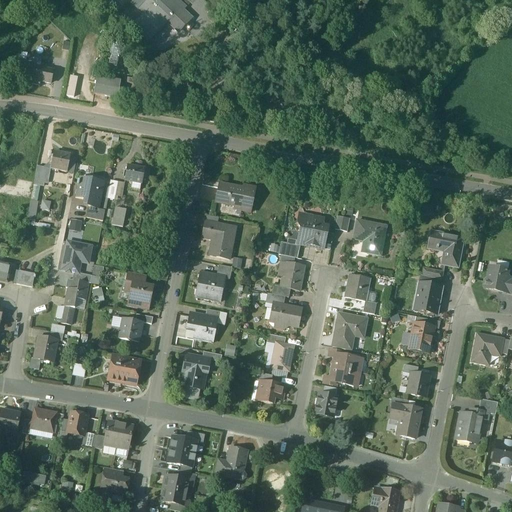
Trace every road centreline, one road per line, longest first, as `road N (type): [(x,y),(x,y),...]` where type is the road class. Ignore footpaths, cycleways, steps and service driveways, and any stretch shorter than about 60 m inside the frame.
road 1 (tertiary): [(511,195),(203,140)]
road 2 (residential): [(154,410),(203,140)]
road 3 (tertiary): [(203,140),(0,109)]
road 4 (residential): [(295,443),(326,275)]
road 5 (residential): [(426,477),(458,318)]
road 6 (residential): [(11,386),(154,410)]
road 7 (residential): [(154,410),(295,443)]
road 8 (residential): [(295,443),(426,477)]
road 9 (residential): [(24,296),(46,294),(66,199)]
